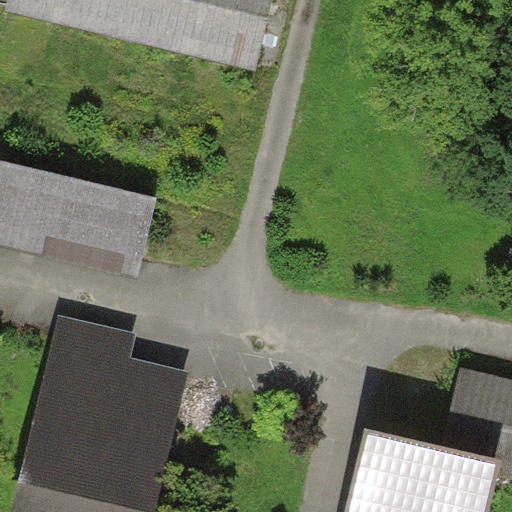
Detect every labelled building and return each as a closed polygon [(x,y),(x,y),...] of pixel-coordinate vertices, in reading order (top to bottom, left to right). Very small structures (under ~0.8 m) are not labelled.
[(265,0),(5,0),(2,16),(249,71),(265,0)] [(155,203),(0,170),(0,252),(138,282),(155,203)] [(138,511),(167,380),(55,357),(22,511),(138,511)] [(511,391),(458,378),(437,461),(494,475),(511,479),(511,391)] [(365,511),(484,511),(494,475),(437,461),(382,447),(365,511)]
